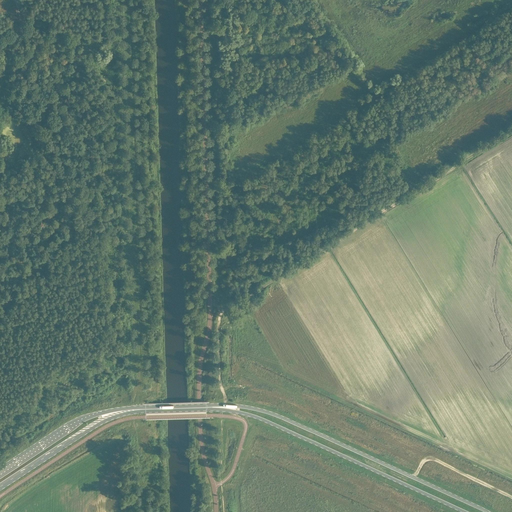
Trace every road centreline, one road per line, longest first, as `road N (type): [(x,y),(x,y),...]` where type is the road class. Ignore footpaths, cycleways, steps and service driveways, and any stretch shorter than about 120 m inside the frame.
road 1 (track): [(210,313),(511,131)]
road 2 (tertiary): [(488,511),(274,413),(225,406)]
road 3 (tertiary): [(225,406),(465,511)]
road 4 (tertiary): [(0,486),(111,412)]
road 5 (tertiary): [(111,412),(82,418),(0,473)]
